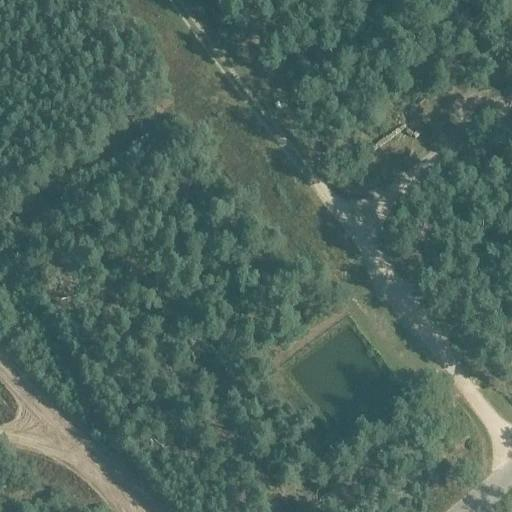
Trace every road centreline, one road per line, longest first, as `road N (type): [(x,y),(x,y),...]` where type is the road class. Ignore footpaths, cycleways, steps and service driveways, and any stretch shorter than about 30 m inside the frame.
road 1 (unknown): [(511,444),(313,192),(178,0)]
road 2 (unknown): [(146,511),(63,422)]
